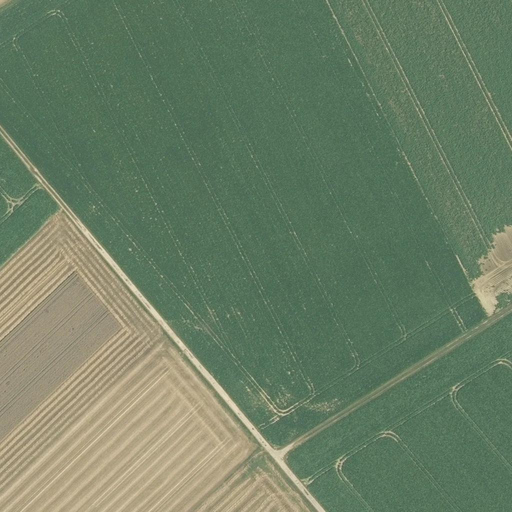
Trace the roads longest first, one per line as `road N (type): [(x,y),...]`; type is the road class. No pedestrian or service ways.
road 1 (track): [(0,129),(276,457)]
road 2 (track): [(511,308),(304,437)]
